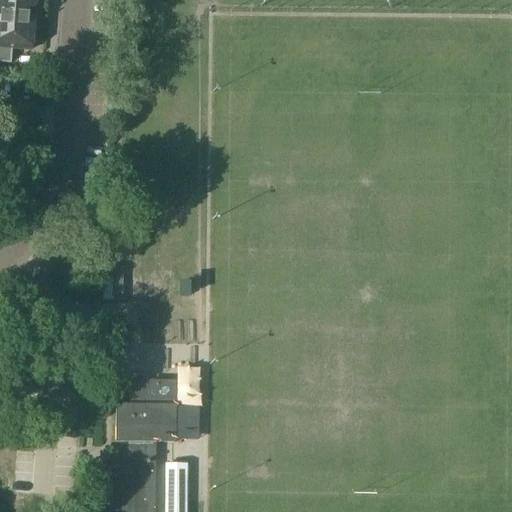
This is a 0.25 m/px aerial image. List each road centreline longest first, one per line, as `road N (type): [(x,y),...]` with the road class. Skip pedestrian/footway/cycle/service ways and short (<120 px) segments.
road 1 (residential): [(24,258),(64,142),(75,0)]
road 2 (unclassified): [(57,452),(62,363),(24,258)]
